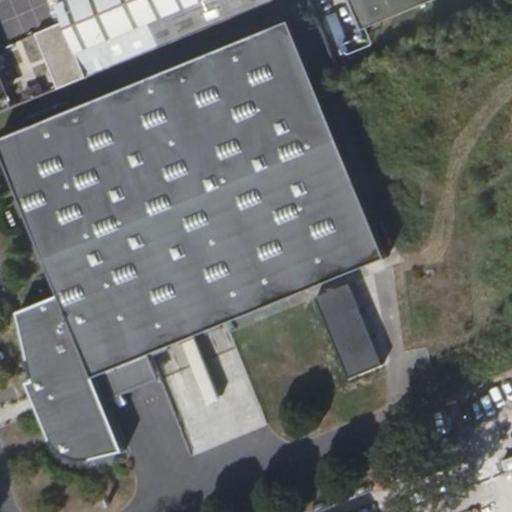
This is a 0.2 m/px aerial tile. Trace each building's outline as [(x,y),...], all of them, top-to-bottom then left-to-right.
[(273,1),(272,0),(69,0),(59,5),(64,19),(35,31),(58,89),(273,1)] [(432,0),(349,0),(362,30),(432,0)] [(93,469),(93,470),(124,458),(105,407),(95,384),(151,362),(389,268),(318,87),(292,20),(0,138),(0,142),(61,293),(20,310),(46,375),(40,378),(48,391),(69,433),(70,434),(70,435),(71,436),(71,437),(71,438),(72,438),(72,439),(72,440),(73,440),(73,441),(74,442),(74,443),(74,444),(75,444),(75,445),(76,446),(76,447),(77,447),(77,448),(77,449),(78,449),(78,450),(79,451),(79,452),(80,453),(81,454),(81,455),(82,455),(82,456),(83,457),(84,458),(84,459),(85,459),(85,460),(86,461),(86,462),(87,462),(87,463),(88,463),(88,464),(89,464),(89,465),(90,466),(91,467),(91,468),(92,468),(92,469),(93,469)] [(348,286),(315,299),(347,378),(380,365),(348,286)] [(151,362),(95,384),(105,407),(160,386),(151,362)]
